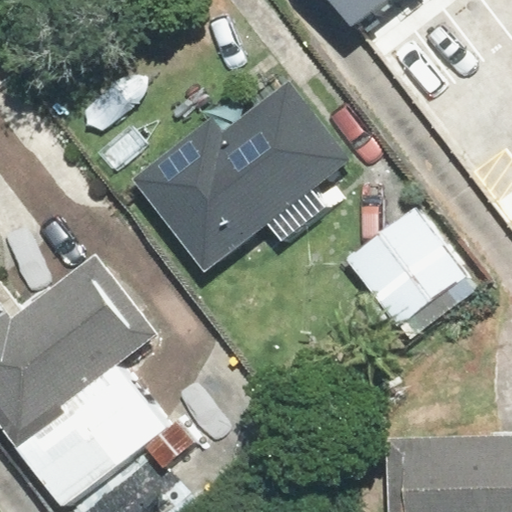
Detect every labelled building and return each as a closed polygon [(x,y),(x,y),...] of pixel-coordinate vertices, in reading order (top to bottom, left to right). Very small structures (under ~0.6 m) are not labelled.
[(345,0),(369,29),(405,0),(345,0)] [(149,186),(209,263),(339,163),(278,86),(149,186)] [(404,319),(459,276),(409,214),(354,257),(404,319)] [(0,330),(0,408),(23,440),(157,343),(97,261),(0,330)] [(511,511),(511,458),(402,456),(400,511),(511,511)]
